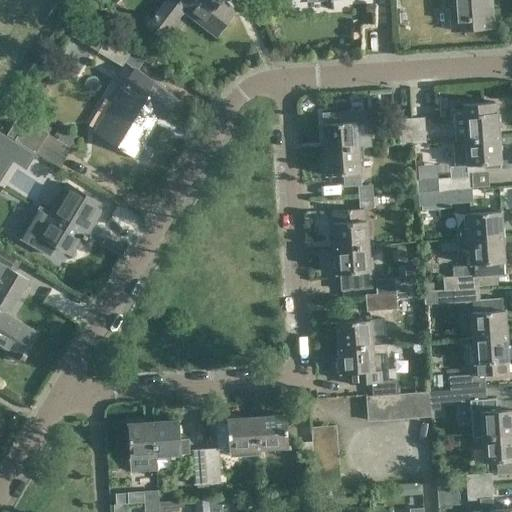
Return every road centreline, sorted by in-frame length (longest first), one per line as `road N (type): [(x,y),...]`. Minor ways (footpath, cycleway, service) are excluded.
road 1 (residential): [(93,392),(285,379),(300,369),(285,78)]
road 2 (residential): [(70,380),(238,95),(285,78)]
road 3 (residential): [(285,78),(511,62)]
road 4 (residential): [(0,496),(70,380)]
road 5 (residential): [(99,511),(93,392)]
